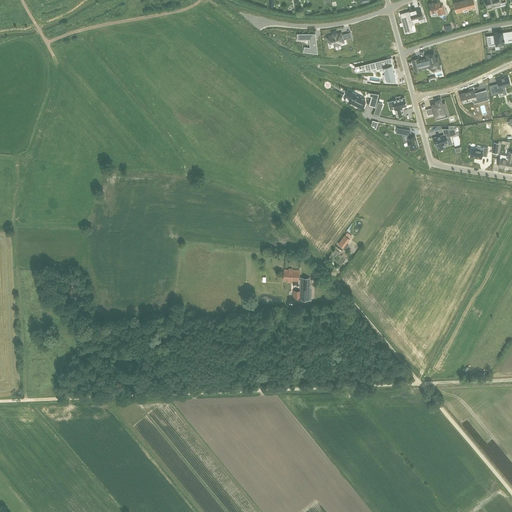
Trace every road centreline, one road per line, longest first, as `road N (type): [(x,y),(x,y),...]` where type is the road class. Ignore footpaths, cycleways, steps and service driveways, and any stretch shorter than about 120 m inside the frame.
road 1 (track): [(419,384),(0,401)]
road 2 (track): [(419,384),(264,197)]
road 3 (track): [(511,493),(419,384)]
road 4 (unclassified): [(389,9),(317,26),(252,19)]
